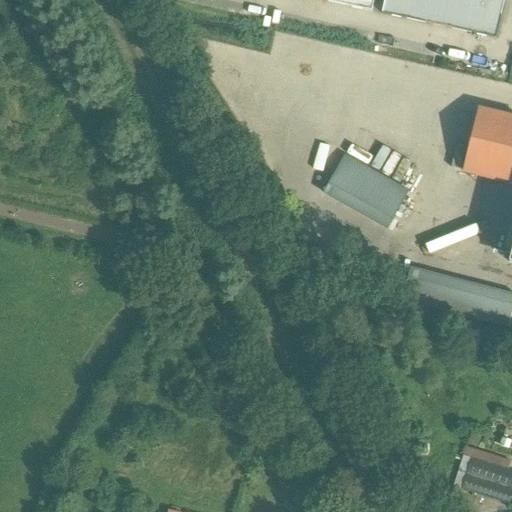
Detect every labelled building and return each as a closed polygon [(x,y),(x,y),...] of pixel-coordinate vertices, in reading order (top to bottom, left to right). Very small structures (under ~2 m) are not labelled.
[(316,0),(372,12),(374,0),(316,0)] [(504,0),(385,0),(382,14),(496,39),(504,0)] [(462,170),(506,181),(511,158),(511,116),(477,108),(468,147),(462,170)] [(322,194),(385,229),(406,192),(342,157),(322,194)] [(511,295),(409,269),(402,300),(509,327),(511,315),(511,295)] [(481,433),(474,432),(471,444),(478,446),(481,433)] [(465,473),(459,489),(478,496),(488,499),(508,505),(511,494),(511,474),(508,473),(504,471),(471,460),(470,462),(489,468),(487,473),(468,466),(465,473)]
